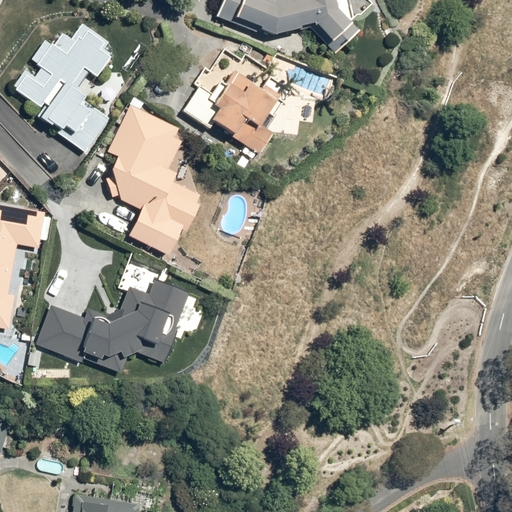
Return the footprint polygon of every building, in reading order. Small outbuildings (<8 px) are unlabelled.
[(224,0),(219,14),(274,35),(309,27),(334,54),(361,31),(353,23),(348,0),(224,0)] [(36,118),(85,152),(109,119),(74,93),(89,74),(96,78),(111,60),(108,42),(85,25),(75,39),(66,33),(56,46),(46,40),(33,61),(40,67),(35,76),(28,70),(13,89),(43,109),(36,118)] [(242,61),(225,48),(184,110),(211,128),(215,123),(260,155),(275,134),(262,126),(280,97),(262,87),(271,69),(246,54),(242,61)] [(179,129),(131,106),(109,153),(119,158),(113,171),(121,200),(143,210),(130,237),(169,257),(182,229),(190,232),(204,199),(173,184),(178,174),(169,170),(182,142),(175,139),(179,129)] [(45,213),(0,204),(0,328),(10,330),(15,297),(9,295),(17,245),(39,249),(45,213)] [(85,318),(51,304),(35,344),(82,364),(83,360),(120,374),(127,358),(138,353),(162,363),(190,294),(155,280),(148,293),(130,287),(120,311),(105,316),(88,310),(85,318)] [(138,511),(140,505),(75,494),(72,511),(138,511)]
